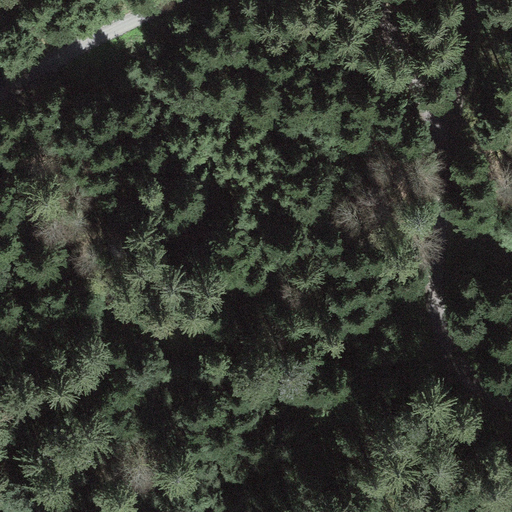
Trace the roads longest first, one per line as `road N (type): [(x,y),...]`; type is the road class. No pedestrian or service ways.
road 1 (track): [(374,0),(442,136),(425,292),(472,378),(511,402)]
road 2 (track): [(114,318),(251,337),(363,321),(425,292)]
road 3 (track): [(251,337),(412,511)]
road 4 (track): [(0,100),(168,0)]
road 5 (track): [(0,178),(114,318)]
road 6 (track): [(0,432),(114,318)]
